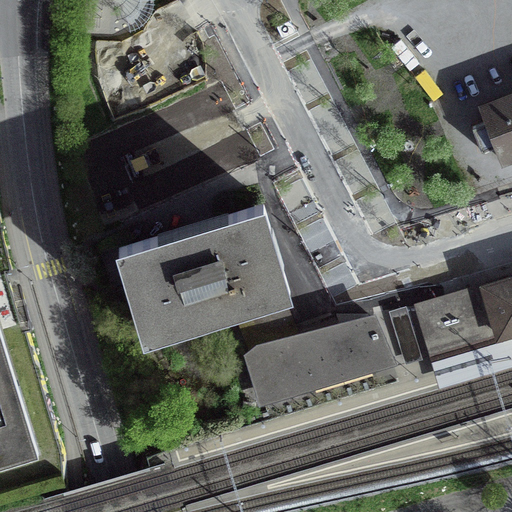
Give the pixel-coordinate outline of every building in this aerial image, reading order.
[(511,94),(481,106),(487,121),(473,126),(482,151),(496,145),(502,160),(511,156),(511,94)] [(120,247),(146,332),(245,302),(279,292),(289,289),(262,203),(120,247)] [(437,352),(423,306),(458,295),(472,342),(499,334),(485,285),(511,277),(511,269),(460,286),(413,300),(430,355),(437,352)] [(511,277),(485,285),(499,334),(511,330),(511,277)] [(308,334),(297,337),(279,292),(245,302),(242,305),(260,346),(250,349),(261,393),(390,358),(372,317),(320,331),(319,329),(308,332),(308,334)] [(423,306),(437,352),(472,342),(458,295),(423,306)] [(439,385),(511,363),(511,330),(499,334),(483,339),(472,342),(437,352),(430,355),(431,359),(439,385)] [(0,335),(0,466),(37,456),(0,335)]
